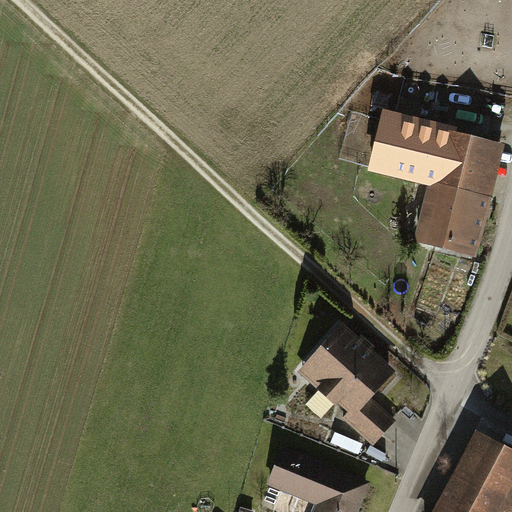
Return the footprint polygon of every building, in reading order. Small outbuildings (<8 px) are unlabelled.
[(367,99),(361,119),(392,128),(398,108),(367,99)] [(410,243),(475,260),(504,148),(428,128),(434,106),(419,102),(399,176),(426,183),(410,243)] [(341,324),(297,373),(346,417),(342,421),(358,436),(347,448),(358,458),(369,446),(372,448),(396,422),(368,398),(393,371),(341,324)] [(511,511),(511,453),(474,433),(431,511),(511,511)] [(313,511),(358,511),(369,485),(279,452),(265,489),(315,508),(313,511)]
